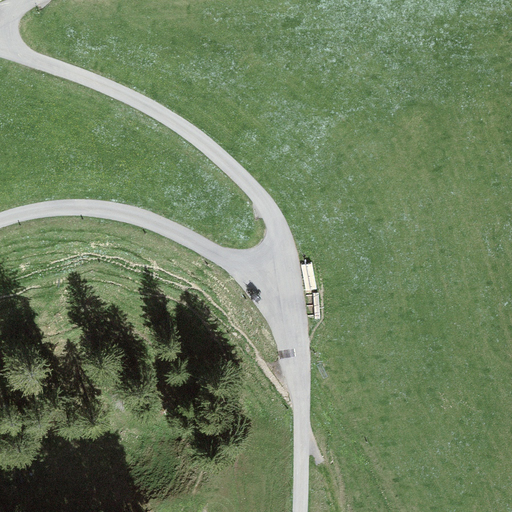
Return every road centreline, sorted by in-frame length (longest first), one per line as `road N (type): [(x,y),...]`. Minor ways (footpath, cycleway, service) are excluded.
road 1 (track): [(0,24),(12,46),(118,88),(193,133),(260,202),(293,291),(300,511)]
road 2 (track): [(293,291),(140,216),(89,206),(0,218)]
